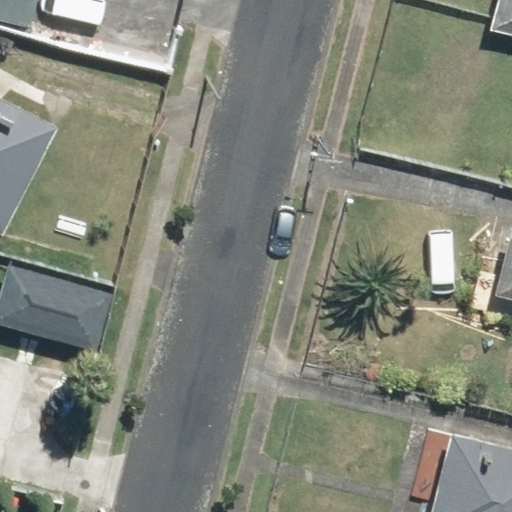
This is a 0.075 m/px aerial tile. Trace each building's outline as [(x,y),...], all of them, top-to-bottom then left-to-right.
[(32,0),(0,0),(0,16),(27,23),(32,0)] [(511,0),(490,0),(487,14),(511,20),(511,0)] [(0,225),(3,228),(59,120),(0,89),(0,225)] [(511,217),(509,217),(493,281),(511,285),(511,217)] [(114,273),(16,245),(0,299),(0,314),(94,342),(114,273)] [(511,511),(511,437),(444,421),(421,511),(511,511)]
